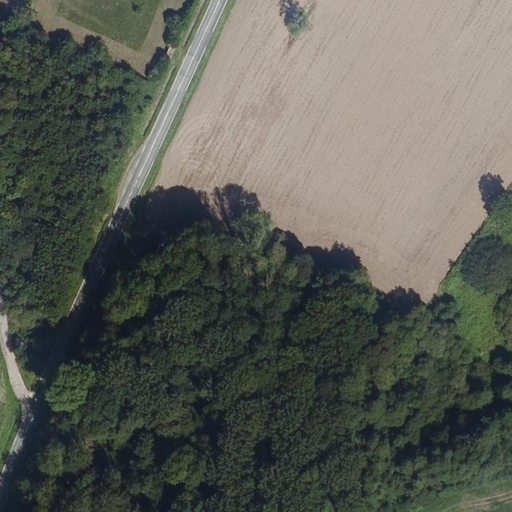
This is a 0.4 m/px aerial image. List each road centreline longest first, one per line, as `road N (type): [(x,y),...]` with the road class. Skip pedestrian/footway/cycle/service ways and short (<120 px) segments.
road 1 (secondary): [(43,405),(223,0)]
road 2 (unclassified): [(0,297),(20,388),(43,405)]
